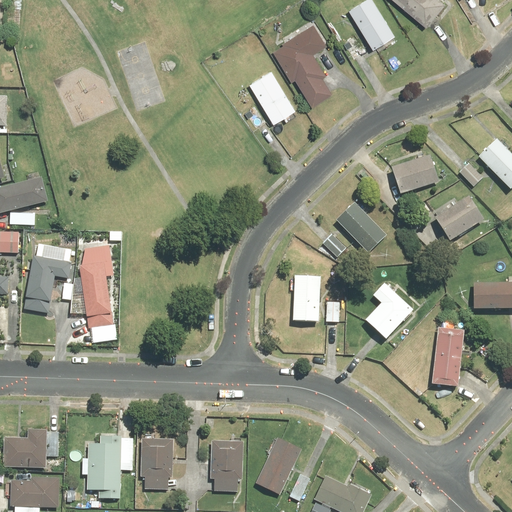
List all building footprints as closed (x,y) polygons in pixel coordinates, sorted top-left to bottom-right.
[(374,0),(364,0),(350,10),(375,49),(397,34),(374,0)] [(442,0),(395,0),(428,27),(448,4),(442,0)] [(285,44),(274,51),(293,81),(296,79),(314,107),(334,94),(324,78),(328,75),(315,55),(328,47),(313,24),(283,42),(285,44)] [(367,54),(356,37),(345,43),(357,61),(367,54)] [(273,70),(251,83),(276,123),(297,110),(273,70)] [(270,122),(258,105),(246,113),(258,130),(270,122)] [(511,153),(499,140),(481,157),(511,189),(511,153)] [(394,168),(402,194),(440,182),(431,156),(394,168)] [(471,162),(461,173),(475,187),(485,177),(471,162)] [(374,180),(364,169),(357,175),(367,186),(374,180)] [(0,188),(0,214),(49,201),(43,177),(0,188)] [(437,217),(452,241),(487,220),(471,196),(437,217)] [(389,236),(356,203),(337,220),(370,254),(389,236)] [(38,214),(13,214),(13,226),(37,226),(38,214)] [(21,232),(0,231),(0,252),(21,253),(21,232)] [(75,262),(34,256),(25,309),(51,314),(58,277),(72,279),(75,262)] [(106,262),(80,266),(90,329),(116,325),(106,262)] [(0,276),(0,294),(11,295),(12,277),(0,276)] [(321,323),(322,277),(296,276),(295,322),(321,323)] [(511,282),(476,282),(476,308),(511,308),(511,282)] [(76,284),(66,284),(65,299),(75,300),(76,284)] [(414,310),(386,284),(374,296),(383,304),(367,321),(388,339),(414,310)] [(343,303),(328,302),(328,323),(342,323),(343,303)] [(466,329),(440,327),(434,384),(460,386),(466,329)] [(6,436),(5,466),(47,468),(48,429),(29,428),(29,437),(6,436)] [(102,443),(89,443),(89,458),(84,458),(84,474),(88,474),(88,489),(99,489),(99,498),(121,498),(122,470),(134,470),(134,439),(122,438),(123,436),(102,435),(102,443)] [(281,495),(303,448),(278,437),(257,484),(281,495)] [(176,438),(143,438),(142,476),(146,476),(146,490),(170,490),(170,477),(175,477),(176,438)] [(244,440),(212,440),(212,478),(216,478),(215,492),(239,492),(239,479),(243,479),(244,440)] [(327,475),(315,499),(342,511),(365,511),(374,494),(349,482),(348,485),(327,475)] [(12,480),(11,506),(58,507),(59,477),(32,476),(32,480),(12,480)] [(303,502),(313,481),(302,476),(292,497),(303,502)]
